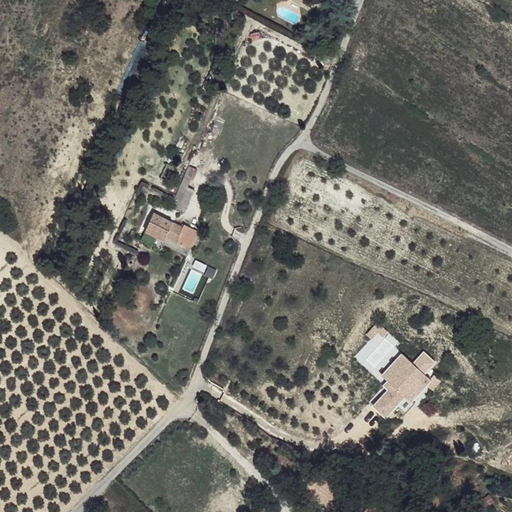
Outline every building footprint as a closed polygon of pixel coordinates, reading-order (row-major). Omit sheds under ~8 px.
[(193,168),(189,166),(185,177),(189,179),(193,168)] [(189,179),(185,177),(180,187),(188,191),(193,182),(189,179)] [(188,191),(180,187),(171,212),(183,216),(193,193),(188,191)] [(183,227),(152,214),(144,233),(162,241),(164,237),(188,249),(196,229),(183,224),(183,227)] [(425,356),(420,351),(415,358),(419,362),(425,356)] [(419,362),(415,358),(372,404),(383,416),(401,395),(409,403),(425,381),(428,379),(419,370),(422,367),(419,362)] [(442,379),(434,373),(428,379),(425,381),(435,387),(442,379)]
